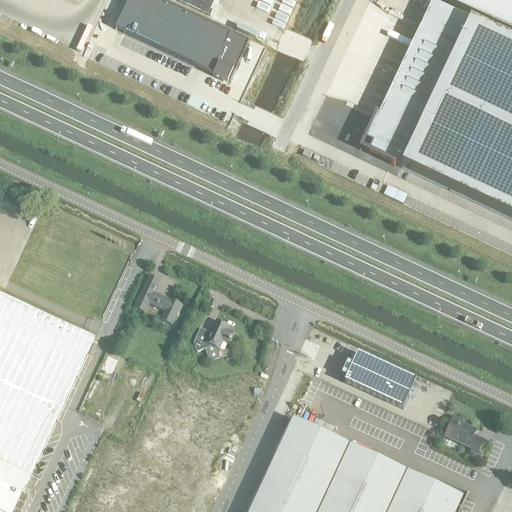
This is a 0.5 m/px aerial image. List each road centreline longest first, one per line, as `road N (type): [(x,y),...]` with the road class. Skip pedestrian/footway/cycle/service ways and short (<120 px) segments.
road 1 (trunk): [(0,100),(511,340)]
road 2 (unclassified): [(511,402),(0,164)]
road 3 (trunk): [(511,315),(0,77)]
road 4 (unclassified): [(278,152),(351,0)]
road 5 (unknown): [(0,275),(110,330)]
